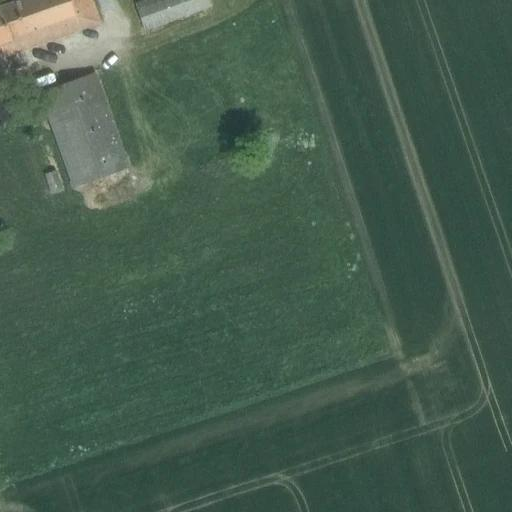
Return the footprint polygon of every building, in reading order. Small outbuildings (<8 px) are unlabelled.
[(99,22),(91,0),(17,0),(0,6),(0,50),(2,56),(99,22)] [(145,30),(212,6),(209,0),(146,0),(135,4),(145,30)] [(0,71),(0,93),(10,91),(3,70),(0,71)] [(72,188),(82,185),(83,191),(125,176),(123,170),(130,168),(96,73),(38,93),(41,100),(72,188)] [(63,191),(56,170),(45,174),(51,194),(63,191)]
